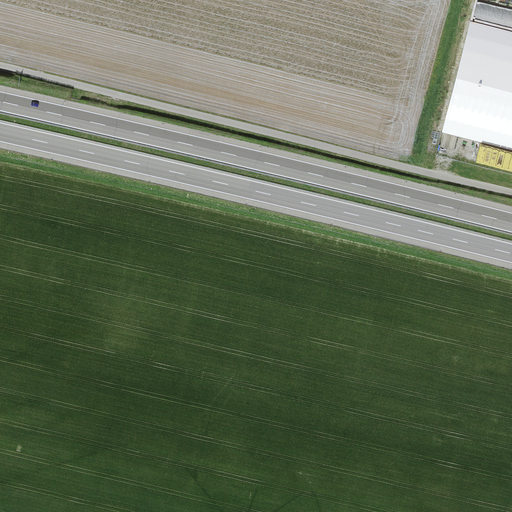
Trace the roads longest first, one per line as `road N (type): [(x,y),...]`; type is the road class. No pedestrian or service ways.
road 1 (motorway): [(0,131),(511,253)]
road 2 (motorway): [(511,223),(0,101)]
